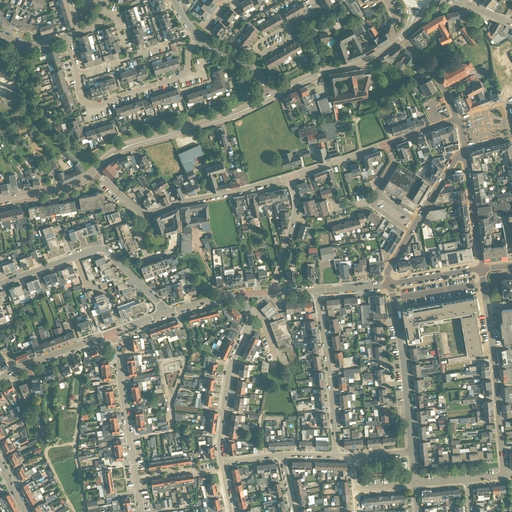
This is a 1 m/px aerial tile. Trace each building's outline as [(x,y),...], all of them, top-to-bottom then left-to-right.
[(41,0),(38,0),(34,9),(36,10),(38,7),(42,8),(45,1),(41,0)] [(211,8),(215,4),(209,0),(206,0),(204,3),(201,1),(200,3),(205,7),(207,5),(211,8)] [(258,7),(255,1),(252,3),(250,0),(245,0),(245,1),(249,8),(253,6),(255,9),(258,7)] [(330,0),(326,0),(320,4),(321,5),(323,4),(324,8),(326,7),(327,10),(334,6),(330,0)] [(495,1),(495,0),(486,0),(482,5),(492,11),(494,12),(497,7),(499,4),(498,3),(495,1)] [(243,11),(249,8),(245,1),(240,4),(242,8),(239,10),(242,16),(245,14),(243,11)] [(359,15),(360,16),(363,14),(354,1),(347,6),(355,18),(359,15)] [(296,3),(302,13),(307,10),(303,3),(299,5),(298,2),(296,3)] [(58,12),(69,9),(67,3),(60,5),(61,9),(55,11),(55,12),(57,12),(58,12)] [(204,10),(205,7),(200,3),(198,5),(201,7),(197,12),(204,17),(208,13),(204,10)] [(298,16),(302,13),(296,3),(295,3),(297,6),(293,8),(298,16)] [(164,4),(154,7),(152,7),(154,12),(165,9),(164,4)] [(298,16),(293,8),(290,10),(288,7),(287,8),(293,18),(298,16)] [(242,16),(239,10),(235,12),(230,8),(226,13),(233,17),(236,13),(240,17),(242,16)] [(269,9),(272,14),(278,24),(283,21),(278,14),(275,16),(274,13),(275,13),(273,9),(272,9),(272,8),(269,9)] [(288,21),(293,18),(287,8),(285,9),(287,12),(284,14),(288,21)] [(389,19),(387,11),(385,8),(380,11),(381,13),(382,13),(385,20),(389,19)] [(63,17),(71,14),(69,9),(58,12),(58,15),(62,14),(63,17)] [(457,12),(459,20),(459,21),(465,20),(467,24),(471,22),(468,15),(467,10),(457,12)] [(459,20),(457,12),(446,14),(447,18),(449,33),(455,32),(454,20),(459,18),(459,20)] [(15,26),(18,19),(15,18),(17,14),(14,13),(13,16),(11,20),(9,24),(15,26)] [(229,22),(233,17),(226,13),(223,17),(227,20),(225,22),(231,27),(233,25),(229,22)] [(61,24),(72,20),(71,14),(63,17),(64,20),(61,21),(61,24)] [(273,27),(278,24),(272,14),(270,14),(272,17),(269,19),(273,27)] [(11,20),(13,16),(10,15),(9,19),(5,18),(2,25),(8,27),(9,24),(11,20)] [(364,22),(360,16),(359,15),(355,18),(360,24),(360,25),(364,22)] [(427,34),(430,37),(427,34),(437,27),(443,36),(438,38),(442,46),(452,41),(449,34),(444,25),(445,24),(444,22),(446,21),(443,15),(438,17),(421,27),(426,34),(427,34)] [(20,29),(25,18),(24,18),(23,17),(21,21),(18,19),(15,26),(20,29)] [(26,31),(27,30),(29,24),(26,23),(27,19),(25,18),(20,29),(26,31)] [(273,27),(269,19),(265,21),(264,18),(262,19),(268,29),(273,27)] [(263,32),(268,29),(262,19),(261,20),(263,23),(259,25),(263,32)] [(47,25),(46,22),(43,22),(47,33),(53,31),(52,29),(55,28),(53,20),(50,21),(50,24),(47,25)] [(72,20),(61,24),(62,26),(66,25),(67,28),(74,26),(72,20)] [(131,25),(133,30),(145,26),(143,20),(138,23),(131,25)] [(368,25),(366,26),(368,29),(367,30),(371,37),(376,34),(378,33),(373,26),(369,21),(368,20),(366,21),(368,25)] [(39,28),(38,25),(34,26),(31,25),(32,22),(30,21),(29,24),(27,30),(34,33),(40,31),(39,28)] [(41,35),(47,33),(43,22),(41,23),(42,27),(39,28),(40,31),(41,35)] [(231,27),(225,22),(224,25),(219,22),(216,26),(222,31),(226,26),(230,29),(231,27)] [(502,31),(505,26),(496,22),(495,25),(490,23),(487,29),(489,30),(489,31),(490,33),(492,31),(497,33),(503,37),(504,37),(506,39),(508,36),(502,31)] [(364,33),(364,32),(360,24),(357,25),(357,26),(352,29),(356,37),(364,33)] [(463,27),(462,24),(460,24),(459,25),(458,25),(459,30),(472,46),(480,41),(476,36),(473,39),(464,26),(463,27)] [(383,32),(389,41),(393,39),(394,36),(391,25),(384,29),(382,25),(380,27),(383,32)] [(219,35),(222,31),(216,26),(213,30),(217,34),(215,36),(221,40),(222,38),(219,35)] [(246,28),(256,36),(259,31),(252,26),(250,29),(247,27),(246,28)] [(502,31),(508,36),(509,34),(511,35),(510,38),(509,37),(508,38),(508,40),(511,42),(511,29),(505,26),(502,31)] [(134,34),(135,35),(143,32),(142,27),(133,30),(134,34),(132,35),(134,34)] [(429,38),(430,37),(427,34),(426,34),(421,27),(421,28),(411,36),(410,38),(413,43),(414,43),(421,54),(428,46),(425,41),(429,38)] [(103,35),(112,32),(110,28),(101,30),(102,32),(96,34),(97,37),(99,37),(103,35)] [(252,40),(256,36),(246,28),(245,29),(248,32),(245,35),(252,40)] [(365,55),(361,47),(355,35),(352,29),(346,31),(337,36),(341,42),(336,44),(342,64),(365,55)] [(489,42),(497,33),(492,31),(490,33),(489,31),(484,35),(489,42)] [(132,35),(133,40),(145,37),(143,32),(135,35),(134,34),(132,35)] [(168,40),(170,40),(171,42),(177,40),(176,38),(177,37),(175,32),(166,35),(163,36),(165,41),(168,40)] [(385,44),(389,41),(383,32),(380,34),(381,36),(382,37),(382,38),(381,38),(385,44)] [(327,33),(319,35),(321,42),(328,40),(327,33)] [(382,38),(382,37),(379,39),(376,34),(371,37),(374,43),(375,42),(379,47),(385,44),(381,38),(382,38)] [(249,44),(252,40),(245,35),(243,38),(240,36),(239,37),(249,44)] [(135,45),(138,44),(141,43),(144,42),(147,42),(147,41),(146,36),(145,37),(133,40),(135,45)] [(246,49),(249,44),(239,37),(238,38),(241,40),(239,43),(246,49)] [(298,55),(303,52),(297,41),(292,44),(296,51),(298,55)] [(293,53),(296,51),(292,44),(287,47),(293,57),(295,56),(293,53)] [(361,47),(365,55),(375,49),(372,44),(368,46),(367,44),(361,47)] [(401,54),(406,49),(400,45),(391,52),(388,54),(389,56),(394,58),(399,53),(401,54)] [(292,58),(293,57),(287,47),(282,49),(288,59),(287,57),(290,55),(292,58)] [(285,61),(288,59),(282,49),(284,51),(279,54),(285,65),(286,64),(285,61)] [(418,73),(424,68),(414,56),(406,49),(401,54),(404,56),(407,58),(404,62),(409,65),(412,60),(418,66),(415,69),(418,73)] [(58,53),(57,50),(44,54),(46,59),(60,55),(59,53),(58,53)] [(284,65),(285,65),(279,54),(274,57),(279,64),(282,62),(284,65)] [(47,64),(60,60),(59,57),(60,56),(60,55),(49,58),(50,60),(47,61),(47,64)] [(175,68),(172,60),(171,56),(166,58),(167,61),(170,70),(175,68)] [(404,62),(407,58),(404,56),(399,61),(397,60),(393,67),(399,70),(403,64),(404,62)] [(275,66),(279,64),(274,57),(270,59),(276,70),(277,69),(275,66)] [(274,71),(276,70),(270,59),(265,62),(269,70),(272,68),(274,71)] [(462,64),(440,76),(445,86),(465,76),(468,82),(477,77),(472,69),(474,68),(470,62),(467,63),(467,64),(462,64)] [(51,74),(61,70),(63,70),(62,67),(63,66),(63,64),(52,68),(53,70),(48,72),(48,74),(49,74),(51,74)] [(155,75),(160,73),(158,64),(152,66),(155,75)] [(139,67),(143,78),(148,77),(145,66),(139,67)] [(138,80),(143,78),(139,67),(135,69),(136,71),(135,71),(137,78),(138,80)] [(215,76),(225,73),(225,72),(223,72),(222,69),(218,70),(218,68),(210,70),(212,74),(214,74),(215,76)] [(350,92),(351,101),(353,101),(361,100),(367,98),(366,94),(366,90),(367,90),(371,75),(365,76),(361,90),(358,91),(357,85),(358,85),(356,78),(364,77),(363,69),(342,73),(343,79),(347,79),(350,92)] [(223,78),(225,78),(224,74),(226,74),(225,73),(215,76),(215,78),(213,79),(214,81),(223,79),(223,78)] [(329,75),(333,105),(340,103),(347,102),(351,101),(350,92),(338,94),(336,80),(343,79),(342,73),(329,75)] [(415,78),(418,82),(425,78),(422,73),(415,78)] [(52,84),(65,80),(64,77),(65,76),(65,75),(54,78),(55,81),(52,82),(52,84)] [(215,83),(227,90),(227,89),(230,88),(228,82),(225,83),(223,78),(225,78),(223,78),(223,79),(214,81),(215,83)] [(419,86),(425,97),(437,91),(430,80),(419,86)] [(485,90),(480,81),(479,80),(475,82),(477,84),(471,87),(475,95),(478,93),(481,100),(478,101),(481,107),(488,104),(486,99),(484,94),(486,93),(485,90)] [(97,96),(94,87),(93,83),(88,85),(92,97),(97,96)] [(227,90),(215,83),(213,84),(216,93),(227,90)] [(57,93),(68,90),(67,87),(68,86),(68,84),(57,88),(58,91),(55,92),(55,94),(57,93)] [(412,94),(417,92),(418,91),(414,85),(408,89),(412,94)] [(212,98),(209,88),(207,88),(206,86),(204,87),(207,98),(210,97),(211,98),(212,98)] [(305,87),(299,90),(303,96),(301,97),(305,103),(304,104),(314,122),(318,121),(317,118),(317,116),(330,111),(326,98),(315,101),(312,95),(310,96),(305,87)] [(470,98),(475,95),(471,87),(461,93),(463,97),(465,102),(465,101),(466,105),(469,111),(481,107),(478,101),(476,102),(475,101),(472,102),(470,98)] [(172,104),(176,103),(172,88),(169,89),(170,92),(168,92),(172,104)] [(172,88),(176,103),(181,101),(180,99),(183,99),(181,94),(179,94),(177,89),(175,90),(174,88),(172,88)] [(486,99),(488,104),(492,103),(503,99),(500,89),(500,88),(492,92),(493,94),(489,95),(490,97),(486,99)] [(62,97),(72,94),(72,92),(70,92),(69,89),(68,90),(57,93),(58,95),(61,94),(62,97)] [(203,101),(200,91),(198,91),(197,89),(195,90),(199,102),(203,101),(202,101),(203,101)] [(163,106),(167,105),(166,102),(163,91),(161,92),(161,94),(159,95),(162,105),(163,106)] [(172,104),(168,92),(166,93),(165,91),(163,91),(166,102),(167,105),(172,104)] [(194,103),(191,93),(189,94),(188,92),(184,93),(185,97),(187,96),(188,101),(186,102),(187,104),(193,102),(193,104),(194,103)] [(308,110),(304,104),(302,105),(300,101),(301,101),(298,95),(296,92),(290,94),(293,101),(294,103),(295,104),(297,103),(299,106),(300,106),(303,112),(308,110)] [(162,105),(159,95),(157,96),(156,93),(154,94),(157,105),(161,104),(161,105),(162,105)] [(58,104),(72,99),(71,96),(73,96),(72,94),(62,97),(56,99),(57,104),(58,104)] [(291,104),(294,103),(293,101),(290,94),(283,98),(286,105),(289,111),(293,109),(291,104)] [(465,102),(463,97),(461,98),(460,95),(454,97),(455,100),(454,100),(458,98),(462,107),(465,113),(469,111),(466,105),(464,106),(463,102),(465,102)] [(457,109),(462,107),(458,98),(454,100),(457,109)] [(142,101),(142,100),(140,101),(139,99),(137,100),(140,110),(143,109),(144,110),(145,110),(143,101),(142,101)] [(152,108),(153,107),(151,99),(143,101),(142,100),(142,101),(143,101),(145,110),(148,109),(148,108),(152,107),(152,108)] [(136,113),(133,103),(131,104),(130,102),(128,102),(131,113),(134,112),(135,113),(136,113)] [(63,113),(64,113),(66,112),(76,109),(75,106),(76,106),(75,104),(65,107),(66,110),(63,111),(63,113)] [(127,116),(124,106),(122,107),(121,104),(119,105),(122,116),(126,115),(126,116),(127,116)] [(414,118),(412,114),(411,109),(407,110),(411,121),(407,122),(410,131),(412,130),(415,130),(417,129),(414,120),(414,118)] [(289,121),(295,119),(291,111),(285,114),(289,121)] [(398,121),(397,118),(396,113),(393,114),(394,117),(393,118),(395,126),(392,127),(390,127),(393,135),(395,134),(396,136),(402,134),(398,121)] [(69,127),(78,124),(77,122),(80,121),(78,117),(70,119),(70,122),(68,122),(69,127)] [(407,122),(406,119),(402,120),(401,117),(397,118),(398,121),(402,134),(410,131),(407,122)] [(414,120),(417,129),(426,126),(424,120),(423,121),(422,119),(419,120),(418,119),(414,120)] [(335,122),(324,124),(320,124),(319,124),(321,129),(322,133),(325,132),(327,141),(337,139),(336,131),(335,122)] [(111,135),(108,125),(105,125),(104,123),(102,124),(106,134),(109,134),(109,135),(111,135)] [(452,146),(459,144),(456,127),(454,125),(448,127),(451,137),(452,141),(452,144),(452,146)] [(102,137),(99,128),(96,128),(95,126),(94,127),(97,137),(100,136),(100,138),(102,137)] [(317,145),(318,149),(325,147),(324,142),(327,141),(325,132),(322,133),(317,133),(315,126),(298,131),(301,140),(307,139),(308,144),(318,143),(318,145),(317,145)] [(98,140),(97,137),(94,127),(91,127),(92,130),(90,130),(93,140),(93,142),(98,140)] [(447,142),(452,141),(451,137),(448,127),(440,130),(439,130),(444,146),(444,147),(448,145),(447,142)] [(31,137),(36,134),(32,128),(27,131),(31,137)] [(76,142),(82,130),(82,128),(71,132),(72,137),(75,137),(76,142)] [(87,138),(87,139),(87,138),(85,129),(82,130),(76,142),(87,138)] [(93,140),(90,130),(87,131),(87,129),(85,129),(87,138),(87,139),(88,140),(91,139),(91,141),(93,140)] [(439,147),(444,146),(439,130),(432,133),(433,136),(431,137),(431,138),(431,139),(426,140),(429,147),(433,146),(434,148),(436,148),(436,147),(439,146),(439,147)] [(221,147),(227,145),(224,134),(218,135),(221,147)] [(426,140),(425,135),(417,138),(421,150),(417,151),(419,158),(424,157),(423,156),(431,153),(429,147),(426,140)] [(411,149),(409,141),(397,145),(404,163),(409,161),(408,157),(409,156),(406,150),(411,149)] [(492,147),(495,155),(495,157),(494,158),(495,162),(511,157),(511,143),(510,142),(492,147)] [(191,185),(195,193),(195,192),(200,190),(197,183),(199,182),(196,177),(193,170),(194,170),(192,166),(197,164),(197,163),(201,162),(200,157),(204,156),(204,155),(199,145),(178,154),(180,160),(186,172),(189,180),(192,185),(191,185)] [(316,149),(319,162),(330,160),(329,155),(326,155),(325,147),(318,149),(316,149)] [(490,157),(495,155),(492,147),(485,149),(488,163),(489,163),(492,162),(491,158),(490,158),(490,157)] [(486,164),(488,163),(485,149),(478,151),(480,158),(483,157),(483,158),(484,163),(486,163),(486,164)] [(63,172),(66,182),(85,173),(83,169),(76,160),(72,156),(67,150),(63,154),(74,165),(73,166),(76,171),(64,175),(63,172)] [(380,151),(371,154),(373,159),(372,160),(373,166),(384,163),(380,151)] [(481,164),(480,158),(478,151),(471,152),(470,154),(471,162),(473,172),(483,171),(487,170),(486,164),(486,163),(484,163),(481,164)] [(285,159),(283,160),(286,167),(301,162),(299,155),(292,157),(290,152),(283,154),(285,159)] [(361,173),(364,182),(370,180),(374,179),(373,175),(375,174),(373,170),(374,170),(373,166),(372,160),(373,159),(371,154),(364,156),(367,171),(361,173)] [(133,162),(131,157),(131,158),(130,155),(129,156),(117,160),(118,164),(122,168),(123,170),(126,168),(124,163),(128,162),(128,161),(129,161),(131,164),(133,162)] [(131,157),(133,162),(135,164),(138,162),(143,169),(144,168),(146,171),(151,168),(149,164),(150,164),(144,156),(137,160),(134,155),(131,157)] [(428,169),(439,175),(443,170),(445,166),(440,163),(438,158),(433,159),(429,165),(428,164),(426,165),(427,168),(428,169)] [(500,172),(506,170),(511,168),(511,158),(507,160),(508,164),(502,166),(503,167),(499,168),(500,172)] [(61,172),(55,163),(52,159),(49,161),(48,160),(45,162),(50,171),(53,170),(55,169),(61,182),(62,184),(66,182),(63,172),(61,172)] [(117,172),(122,168),(118,164),(117,160),(116,160),(110,164),(102,170),(110,178),(117,172)] [(135,164),(133,162),(131,164),(131,165),(133,167),(131,168),(135,173),(139,170),(135,164)] [(227,173),(226,168),(225,168),(223,163),(217,165),(217,163),(214,164),(214,166),(206,168),(213,193),(218,191),(230,189),(229,184),(228,184),(226,174),(227,174),(227,173)] [(347,183),(350,182),(349,179),(353,178),(353,177),(361,174),(358,164),(351,166),(353,172),(344,174),(347,183)] [(419,176),(416,174),(399,164),(389,181),(394,184),(398,187),(403,189),(407,192),(405,195),(410,198),(414,201),(418,204),(417,207),(418,207),(421,206),(423,202),(423,201),(432,186),(433,185),(423,179),(419,176)] [(240,185),(236,170),(229,171),(228,168),(226,168),(227,173),(227,174),(233,173),(235,178),(231,179),(232,181),(229,182),(231,189),(240,187),(240,185)] [(503,180),(511,177),(511,168),(506,170),(507,175),(497,178),(497,181),(503,180)] [(236,170),(240,185),(249,183),(247,174),(246,170),(241,171),(241,169),(236,170)] [(328,177),(330,183),(331,187),(336,185),(336,184),(337,184),(332,169),(324,171),(326,177),(328,177)] [(435,182),(439,175),(428,169),(426,172),(427,172),(423,179),(433,185),(435,182)] [(32,181),(30,172),(28,170),(24,172),(27,176),(23,178),(22,175),(20,176),(22,181),(23,190),(30,189),(29,182),(32,181)] [(30,172),(32,181),(33,189),(40,187),(39,180),(41,180),(38,170),(34,171),(34,173),(30,172)] [(322,182),(326,181),(323,172),(314,175),(317,183),(321,182),(322,182)] [(474,182),(490,179),(490,176),(487,176),(487,172),(473,174),(474,182)] [(447,181),(451,184),(451,183),(452,182),(460,181),(461,183),(464,183),(463,180),(464,180),(463,176),(462,173),(451,175),(447,181)] [(0,188),(2,194),(18,191),(15,175),(9,176),(10,184),(7,184),(6,184),(4,184),(1,181),(1,180),(2,181),(4,179),(0,175),(0,188)] [(144,188),(149,185),(142,175),(137,178),(144,188)] [(158,183),(162,189),(168,185),(164,179),(158,183)] [(180,189),(181,188),(179,182),(177,179),(173,181),(176,189),(174,189),(179,200),(184,198),(180,189)] [(491,182),(490,179),(474,182),(475,189),(484,188),(483,182),(488,181),(488,182),(491,182)] [(389,192),(394,184),(389,181),(384,189),(389,192)] [(451,184),(447,181),(440,193),(449,192),(456,191),(455,184),(453,185),(451,184)] [(152,188),(155,193),(162,189),(158,183),(152,188)] [(309,193),(309,192),(307,185),(306,183),(298,185),(300,194),(302,197),(306,196),(305,194),(309,193)] [(334,195),(331,187),(330,183),(327,184),(328,188),(330,188),(331,189),(324,191),(320,192),(322,199),(326,198),(334,195)] [(394,195),(398,187),(394,184),(389,192),(394,195)] [(194,193),(195,193),(191,185),(184,188),(188,196),(191,194),(192,195),(195,193),(194,193)] [(507,198),(511,196),(511,185),(509,187),(510,190),(511,189),(511,190),(511,191),(509,191),(509,192),(497,194),(498,199),(507,197),(507,198)] [(398,197),(403,189),(398,187),(394,195),(398,197)] [(476,196),(493,194),(492,191),(487,191),(485,192),(484,188),(475,189),(476,196)] [(280,200),(281,202),(282,202),(288,201),(284,189),(277,191),(280,200)] [(402,200),(405,195),(407,192),(403,189),(398,197),(402,200)] [(455,201),(466,200),(465,190),(456,191),(457,199),(455,199),(455,201)] [(272,202),(280,200),(277,191),(270,193),(272,202)] [(102,206),(103,212),(106,211),(113,210),(114,210),(113,204),(112,204),(112,200),(111,200),(110,200),(110,199),(105,200),(103,192),(97,193),(97,195),(79,198),(79,199),(76,199),(76,201),(78,208),(79,216),(86,215),(85,212),(83,212),(82,210),(102,206)] [(146,207),(147,211),(158,207),(156,203),(155,198),(150,192),(146,194),(148,197),(151,200),(152,200),(153,202),(151,202),(152,205),(146,207)] [(455,201),(455,199),(451,200),(451,198),(449,198),(449,195),(450,195),(449,192),(440,193),(433,204),(435,204),(440,203),(449,202),(455,201)] [(151,200),(148,197),(145,198),(141,193),(138,195),(143,201),(144,206),(145,207),(146,207),(152,205),(151,202),(151,200)] [(273,204),(272,202),(270,193),(264,194),(267,206),(266,206),(267,210),(269,209),(270,211),(274,210),(273,204)] [(259,216),(255,194),(247,195),(247,202),(248,205),(251,204),(253,213),(254,217),(259,216)] [(267,210),(266,206),(267,206),(264,194),(258,196),(260,205),(263,204),(265,212),(268,212),(267,210)] [(493,197),(493,194),(476,196),(477,204),(489,202),(488,198),(493,197)] [(405,207),(410,198),(405,195),(402,200),(400,204),(405,207)] [(166,196),(165,197),(160,199),(163,206),(169,204),(166,196)] [(504,203),(511,201),(511,196),(507,198),(507,197),(498,199),(498,201),(489,202),(477,204),(478,208),(499,205),(504,204),(504,203)] [(233,214),(238,213),(238,211),(238,207),(240,206),(238,197),(233,198),(235,205),(232,206),(233,214)] [(409,209),(414,201),(410,198),(405,207),(409,209)] [(305,201),(303,201),(303,202),(305,202),(305,204),(304,204),(306,213),(307,212),(308,214),(306,215),(307,215),(315,213),(315,215),(316,216),(318,215),(319,216),(330,213),(328,213),(327,211),(329,210),(327,203),(325,203),(325,201),(327,200),(326,200),(315,203),(314,199),(305,201)] [(69,202),(71,212),(76,211),(75,208),(78,208),(76,201),(74,201),(69,202)] [(414,212),(417,207),(418,204),(414,201),(409,209),(414,212)] [(511,207),(511,201),(504,203),(504,204),(478,208),(479,215),(500,213),(507,211),(507,208),(511,207)] [(273,204),(274,210),(275,213),(280,212),(287,211),(286,209),(285,204),(283,205),(281,205),(281,202),(273,204)] [(202,210),(203,217),(209,216),(208,206),(207,203),(189,206),(190,211),(202,210)] [(468,215),(467,205),(458,206),(455,206),(456,213),(448,214),(449,217),(468,215)] [(179,208),(181,222),(185,221),(186,226),(191,226),(190,211),(189,206),(179,208)] [(501,218),(511,215),(511,207),(507,208),(507,211),(500,213),(500,216),(501,218)] [(15,209),(19,227),(20,230),(22,229),(21,222),(23,221),(22,218),(23,217),(26,216),(25,212),(22,212),(21,208),(15,209)] [(179,208),(160,216),(162,221),(172,217),(174,225),(165,228),(168,235),(182,231),(181,222),(179,208)] [(441,209),(436,210),(430,210),(426,217),(432,220),(446,218),(445,208),(441,209)] [(17,228),(19,227),(15,209),(10,211),(13,224),(16,223),(17,228)] [(118,211),(114,212),(113,210),(106,211),(108,215),(104,216),(106,220),(109,219),(120,215),(118,211)] [(10,224),(13,224),(10,211),(5,212),(8,227),(10,226),(10,224)] [(280,221),(286,220),(285,217),(289,216),(288,211),(280,212),(281,218),(280,218),(280,221)] [(361,222),(366,221),(366,219),(367,219),(371,212),(364,214),(363,214),(362,213),(358,214),(359,219),(360,218),(361,222)] [(372,222),(376,214),(373,212),(373,213),(371,212),(367,219),(369,220),(372,222)] [(376,214),(372,222),(377,225),(381,218),(379,217),(380,217),(376,214)] [(120,215),(109,219),(110,224),(121,220),(120,215)] [(511,215),(501,218),(502,223),(504,232),(505,239),(511,238),(508,222),(510,221),(510,220),(511,219),(511,215)] [(152,219),(158,235),(165,232),(166,236),(168,235),(165,228),(162,221),(160,216),(152,219)] [(191,226),(197,226),(197,228),(202,227),(202,232),(210,231),(208,217),(209,217),(209,216),(203,217),(193,218),(190,219),(191,226)] [(450,226),(468,223),(468,220),(469,220),(469,216),(460,217),(460,221),(457,222),(457,221),(453,222),(450,222),(451,225),(450,225),(450,226)] [(502,223),(501,218),(500,216),(479,219),(480,226),(502,223)] [(431,220),(426,217),(423,223),(430,227),(432,223),(431,220)] [(91,225),(94,234),(100,232),(98,227),(98,224),(97,223),(96,221),(96,220),(90,222),(91,225)] [(117,231),(128,227),(126,222),(115,226),(117,231)] [(501,233),(504,232),(502,223),(480,226),(481,235),(493,234),(493,228),(500,227),(500,230),(501,230),(501,233)] [(89,236),(94,234),(91,225),(85,227),(89,236)] [(310,233),(311,228),(302,225),(299,237),(307,240),(309,232),(310,233)] [(45,235),(53,232),(51,226),(42,229),(42,228),(39,229),(40,232),(43,231),(45,235)] [(80,229),(79,226),(77,227),(78,230),(74,231),(77,240),(83,238),(80,229)] [(83,238),(89,236),(85,227),(80,229),(83,238)] [(118,235),(130,231),(128,227),(117,231),(118,235)] [(77,240),(74,231),(69,233),(68,230),(64,232),(68,242),(71,241),(72,242),(77,240)] [(120,239),(131,235),(130,231),(118,235),(120,239)] [(382,235),(398,244),(402,237),(393,232),(391,235),(384,231),(382,235)] [(53,232),(45,235),(42,236),(43,239),(46,238),(47,241),(55,238),(53,232)] [(463,240),(472,239),(471,234),(470,234),(470,232),(462,233),(463,240)] [(496,244),(500,244),(499,241),(495,242),(494,234),(493,234),(481,235),(483,246),(496,244)] [(121,244),(123,243),(133,240),(131,235),(120,239),(121,244)] [(382,235),(380,238),(387,242),(383,248),(392,253),(398,244),(382,235)] [(45,247),(57,243),(55,238),(47,241),(43,242),(45,247)] [(125,247),(136,244),(134,239),(133,240),(123,243),(125,247)] [(472,239),(463,240),(464,245),(460,246),(460,248),(472,246),(471,243),(472,243),(472,239)] [(458,250),(457,244),(456,244),(456,241),(438,244),(440,253),(441,253),(442,259),(446,259),(447,265),(459,263),(460,263),(460,262),(473,260),(471,248),(458,250)] [(50,252),(52,252),(55,251),(57,250),(59,249),(57,243),(45,247),(46,250),(49,249),(50,252)] [(483,246),(485,261),(508,259),(507,248),(507,243),(506,243),(502,244),(500,244),(496,244),(483,246)] [(128,251),(134,249),(138,248),(136,244),(125,247),(127,252),(128,251)] [(416,244),(420,267),(422,266),(423,267),(424,267),(425,266),(426,266),(424,256),(424,255),(421,256),(419,244),(416,244)] [(418,268),(420,268),(416,245),(412,246),(415,258),(412,258),(412,260),(414,269),(415,269),(417,269),(418,268)] [(322,261),(334,259),(332,246),(320,249),(322,261)] [(399,273),(405,272),(405,271),(406,271),(407,270),(407,269),(412,268),(408,247),(396,266),(397,272),(399,273)] [(15,249),(12,250),(15,258),(17,264),(20,263),(22,268),(28,266),(25,257),(19,259),(15,249)] [(134,249),(128,251),(131,258),(138,256),(137,252),(135,252),(134,249)] [(437,264),(436,256),(438,255),(437,250),(432,251),(432,255),(429,256),(429,255),(428,256),(429,265),(430,265),(431,266),(434,265),(434,264),(437,264)] [(32,259),(35,258),(33,252),(30,253),(30,255),(25,257),(28,266),(34,264),(32,259)] [(381,252),(375,252),(376,261),(372,262),(373,266),(370,266),(371,274),(373,273),(373,277),(376,276),(377,275),(378,275),(379,274),(381,273),(380,272),(382,269),(382,268),(382,267),(382,265),(385,265),(381,252)] [(105,263),(103,257),(95,260),(97,266),(105,263)] [(167,258),(171,269),(175,268),(174,265),(177,264),(177,262),(176,258),(172,259),(171,257),(167,258)] [(14,266),(17,264),(15,258),(7,261),(11,272),(16,270),(14,266)] [(166,271),(171,269),(167,258),(162,260),(166,271)] [(340,266),(340,262),(341,262),(340,258),(334,259),(336,269),(340,268),(341,277),(349,276),(348,268),(347,268),(347,265),(340,266)] [(355,275),(364,274),(363,270),(367,270),(365,259),(359,260),(360,264),(358,264),(358,266),(354,266),(355,275)] [(162,272),(166,271),(162,260),(158,261),(162,272)] [(5,275),(11,272),(7,261),(0,263),(0,270),(0,271),(3,270),(5,275)] [(158,274),(162,272),(158,261),(154,263),(158,274)] [(104,270),(110,268),(108,262),(105,263),(97,266),(99,272),(104,270)] [(154,275),(158,274),(154,263),(149,264),(154,275)] [(149,277),(154,275),(149,264),(145,266),(149,277)] [(67,268),(71,279),(79,276),(77,270),(74,271),(72,266),(67,268)] [(145,279),(149,277),(145,266),(141,268),(145,279)] [(259,271),(258,266),(254,267),(255,273),(258,273),(259,281),(268,280),(266,270),(259,271)] [(114,272),(112,267),(110,268),(104,270),(106,276),(108,275),(114,273),(114,272)] [(65,281),(71,279),(67,268),(61,270),(62,275),(59,276),(63,285),(65,291),(71,289),(70,287),(66,288),(65,284),(66,284),(65,281)] [(251,269),(251,268),(245,269),(247,283),(254,282),(253,273),(252,273),(252,269),(251,269)] [(234,272),(236,284),(237,284),(237,285),(239,285),(239,284),(242,283),(242,279),(243,279),(242,270),(238,271),(238,275),(236,275),(235,271),(234,272)] [(63,285),(59,276),(57,277),(55,272),(49,274),(53,285),(59,283),(60,286),(63,285)] [(118,277),(119,277),(117,272),(114,272),(114,273),(108,275),(110,280),(112,280),(119,277),(118,277)] [(235,284),(236,284),(234,272),(226,273),(227,281),(229,281),(229,285),(232,285),(233,285),(235,285),(235,284)] [(48,287),(53,285),(49,274),(43,276),(45,281),(42,282),(46,291),(49,290),(48,287)] [(183,282),(184,287),(187,286),(187,287),(189,295),(196,293),(194,285),(193,282),(186,284),(184,275),(181,276),(182,280),(183,282)] [(123,282),(121,276),(119,277),(118,277),(119,277),(112,280),(114,285),(123,282)] [(38,278),(32,280),(35,289),(40,287),(42,292),(46,291),(42,282),(39,283),(38,278)] [(511,278),(510,279),(508,279),(507,279),(502,280),(504,297),(507,296),(507,299),(509,298),(509,299),(511,298),(511,278)] [(36,292),(35,289),(32,280),(26,283),(28,288),(25,288),(27,294),(30,293),(29,291),(35,289),(36,292)] [(181,288),(184,287),(183,282),(182,280),(179,280),(179,282),(173,284),(174,285),(175,291),(176,298),(183,296),(181,289),(181,288)] [(123,282),(114,285),(116,291),(118,290),(127,287),(125,281),(123,282)] [(27,294),(25,288),(22,290),(20,285),(14,287),(18,298),(19,301),(28,298),(27,294)] [(161,289),(162,295),(167,294),(167,295),(171,294),(171,291),(170,285),(165,286),(165,288),(161,289)] [(130,296),(136,294),(135,291),(132,292),(130,286),(127,287),(118,290),(121,297),(126,295),(129,294),(130,296)] [(10,301),(18,298),(14,287),(9,289),(10,294),(7,295),(10,301)] [(97,302),(105,299),(103,293),(95,296),(92,291),(90,291),(92,297),(94,303),(97,302)] [(384,295),(368,297),(369,303),(372,303),(372,304),(384,303),(383,296),(384,296),(384,295)] [(414,308),(405,310),(404,310),(403,310),(403,311),(404,314),(408,338),(409,346),(417,345),(437,341),(440,364),(476,359),(475,354),(483,353),(476,314),(480,314),(478,301),(477,297),(444,303),(443,303),(414,308)] [(352,309),(352,307),(351,298),(344,299),(345,309),(343,309),(343,313),(343,314),(347,314),(346,310),(352,309)] [(99,308),(108,305),(105,299),(97,302),(99,308)] [(339,310),(340,316),(344,317),(343,314),(343,313),(343,309),(343,308),(340,308),(340,299),(333,300),(334,311),(339,310)] [(335,316),(334,311),(333,300),(327,300),(328,310),(329,317),(335,316)] [(135,304),(138,313),(144,311),(143,308),(146,307),(144,301),(135,304)] [(264,312),(268,317),(277,310),(272,305),(269,301),(260,307),(264,312)] [(292,311),(293,311),(292,303),(285,304),(286,312),(283,312),(282,313),(285,323),(287,323),(287,318),(289,317),(289,314),(293,314),(292,311)] [(369,305),(361,305),(362,314),(362,324),(369,323),(370,323),(369,320),(386,319),(384,303),(369,305)] [(133,315),(138,313),(135,304),(130,306),(133,315)] [(99,308),(96,309),(98,314),(101,313),(110,310),(108,305),(99,308)] [(117,308),(114,309),(117,315),(120,314),(121,319),(127,317),(124,308),(123,305),(117,307),(117,308)] [(231,316),(236,311),(233,308),(233,307),(231,305),(225,306),(226,307),(223,308),(224,314),(229,318),(231,316)] [(127,317),(133,315),(130,306),(124,308),(127,317)] [(511,309),(502,310),(503,324),(501,324),(502,337),(504,337),(505,344),(505,347),(507,347),(511,347),(511,346),(511,309)] [(103,319),(112,316),(110,310),(101,313),(103,319)] [(236,311),(231,316),(234,319),(232,323),(237,325),(240,318),(243,316),(240,314),(236,311)] [(199,328),(201,327),(200,324),(198,313),(193,314),(195,322),(197,322),(199,328)] [(282,313),(272,316),(274,321),(269,323),(278,346),(292,341),(285,323),(282,313)] [(112,316),(103,319),(105,325),(114,322),(112,316)] [(340,316),(338,316),(337,316),(337,318),(329,319),(330,326),(342,324),(341,320),(344,320),(344,317),(340,316)] [(82,319),(86,331),(92,329),(90,325),(88,319),(87,317),(82,319)] [(80,333),(86,331),(82,319),(76,321),(77,323),(80,333)] [(176,332),(177,335),(182,333),(184,337),(187,336),(185,329),(180,330),(179,327),(180,327),(179,326),(177,319),(172,321),(176,332)] [(66,334),(69,343),(76,340),(73,331),(69,332),(68,329),(66,321),(62,323),(66,334)] [(172,337),(177,335),(176,332),(172,321),(167,323),(171,334),(172,337)] [(301,329),(315,327),(313,321),(303,323),(304,326),(301,327),(301,329)] [(173,341),(172,337),(171,334),(167,323),(162,324),(166,334),(167,337),(169,342),(173,341)] [(345,323),(330,326),(331,332),(342,330),(342,327),(347,326),(346,323),(345,323)] [(162,324),(158,326),(161,336),(166,334),(162,324)] [(158,326),(153,328),(157,339),(162,337),(161,336),(158,326)] [(69,343),(66,334),(64,334),(63,331),(61,327),(57,328),(63,345),(69,343)] [(50,349),(44,331),(43,328),(39,330),(38,330),(42,342),(40,343),(43,352),(50,349)] [(56,347),(63,345),(57,328),(53,330),(55,334),(56,334),(57,337),(53,338),(54,339),(56,347)] [(152,340),(157,339),(153,328),(148,330),(151,336),(150,336),(151,337),(152,340)] [(56,347),(54,339),(51,340),(51,339),(48,331),(45,332),(45,331),(44,331),(50,349),(56,347)] [(249,341),(256,345),(259,339),(257,339),(259,334),(255,332),(253,337),(252,336),(249,341)] [(381,332),(371,333),(370,333),(371,337),(368,337),(368,340),(366,340),(366,344),(372,343),(372,339),(374,339),(381,339),(381,332)] [(222,341),(233,346),(235,341),(228,338),(227,338),(224,336),(225,335),(221,334),(219,338),(216,337),(213,335),(212,336),(222,341)] [(43,352),(40,343),(38,344),(36,339),(35,335),(29,337),(31,340),(32,344),(36,355),(43,352)] [(307,343),(299,344),(300,346),(302,346),(317,344),(316,337),(306,339),(307,343)] [(334,349),(341,348),(344,347),(343,344),(347,343),(346,340),(333,343),(334,349)] [(230,350),(233,346),(222,341),(220,345),(230,350)] [(256,345),(249,341),(247,347),(256,351),(259,352),(266,355),(265,351),(263,351),(260,350),(261,347),(256,345)] [(141,344),(130,346),(131,350),(138,349),(138,352),(144,351),(144,348),(145,348),(144,343),(141,344)] [(382,346),(376,347),(375,343),(372,343),(366,344),(366,348),(371,348),(371,353),(382,352),(382,346)] [(32,344),(24,347),(24,349),(27,358),(36,355),(32,344)] [(317,344),(302,346),(302,349),(307,348),(308,351),(304,352),(305,356),(311,355),(311,351),(318,350),(317,344)] [(228,355),(230,350),(220,345),(219,348),(213,346),(213,347),(218,350),(228,355)] [(226,359),(228,355),(218,350),(213,347),(211,351),(214,352),(215,349),(218,350),(216,355),(219,356),(226,359)] [(244,352),(254,356),(256,351),(247,347),(244,352)] [(0,357),(0,369),(1,371),(8,366),(7,363),(10,361),(2,349),(0,349),(0,352),(1,354),(2,356),(0,357)] [(27,358),(24,349),(20,351),(12,353),(14,358),(15,357),(17,362),(27,358)] [(96,362),(101,360),(99,354),(98,355),(96,350),(89,352),(87,353),(89,358),(94,357),(96,362)] [(251,362),(254,356),(244,352),(242,357),(251,362)] [(427,355),(427,352),(411,355),(412,360),(419,359),(422,358),(422,355),(427,355)] [(207,357),(204,357),(203,367),(216,369),(217,364),(215,364),(216,359),(208,355),(207,357)] [(302,365),(307,364),(320,362),(319,355),(309,357),(310,361),(307,361),(306,360),(301,361),(302,365)] [(72,373),(80,370),(78,366),(82,364),(79,357),(73,359),(74,362),(70,363),(73,369),(72,373)] [(343,358),(336,359),(337,366),(343,365),(343,368),(350,367),(348,357),(343,358)] [(502,366),(511,365),(511,363),(508,363),(507,357),(498,358),(499,364),(502,364),(502,366)] [(476,366),(469,366),(469,371),(489,369),(489,362),(480,363),(480,365),(476,366)] [(59,384),(67,381),(65,378),(68,377),(67,374),(71,373),(68,363),(63,364),(64,366),(61,367),(61,368),(58,368),(58,378),(59,384)] [(500,375),(507,375),(507,368),(511,368),(511,365),(502,366),(503,369),(500,369),(500,375)] [(215,374),(216,369),(203,367),(202,372),(204,372),(204,375),(209,376),(210,373),(215,374)] [(53,372),(52,368),(46,370),(43,371),(43,372),(42,372),(43,376),(41,376),(44,383),(48,382),(47,379),(55,376),(55,375),(56,375),(55,372),(53,372)] [(133,379),(145,378),(153,376),(152,373),(144,374),(144,375),(141,375),(141,370),(136,370),(136,371),(129,372),(129,377),(133,376),(133,379)] [(339,383),(346,383),(349,383),(349,379),(354,378),(354,372),(348,373),(348,376),(338,377),(339,383)] [(443,382),(451,382),(450,374),(442,374),(443,382)] [(504,384),(511,383),(511,378),(511,374),(507,375),(500,375),(501,382),(504,381),(504,384)] [(370,376),(366,377),(366,380),(375,379),(375,386),(379,386),(378,382),(385,382),(385,375),(370,376)] [(428,385),(430,384),(430,382),(428,382),(428,380),(429,379),(429,377),(424,377),(424,379),(421,380),(421,379),(414,380),(415,386),(422,385),(424,385),(428,385)] [(41,393),(39,384),(38,378),(31,379),(33,388),(30,388),(31,392),(32,400),(33,400),(35,400),(34,394),(38,393),(41,393)] [(145,378),(133,379),(134,383),(131,383),(131,384),(131,388),(142,387),(146,386),(145,378)] [(481,385),(471,385),(471,389),(473,389),(491,388),(490,380),(481,381),(481,385)] [(214,385),(199,382),(198,390),(202,391),(202,388),(205,389),(206,389),(213,390),(214,387),(215,386),(214,385)] [(11,394),(11,396),(16,393),(15,390),(12,385),(11,383),(6,386),(11,394)] [(30,394),(26,383),(19,386),(21,392),(23,397),(30,394)] [(502,393),(511,392),(511,383),(504,384),(504,386),(501,387),(502,393)] [(7,398),(11,396),(11,394),(6,386),(2,388),(2,389),(5,394),(4,394),(5,395),(7,398)] [(314,396),(324,395),(323,389),(316,389),(316,393),(310,394),(310,395),(308,395),(308,397),(311,397),(314,396)] [(505,402),(511,401),(511,392),(502,393),(502,399),(505,399),(505,402)] [(307,403),(325,402),(324,395),(314,396),(311,397),(311,400),(304,401),(304,404),(307,403)] [(365,407),(372,406),(372,407),(378,406),(378,402),(387,401),(386,395),(376,396),(374,396),(375,401),(364,402),(365,407)] [(140,397),(133,399),(134,403),(134,404),(140,403),(140,406),(146,405),(144,397),(140,397)] [(212,400),(200,399),(196,398),(195,407),(203,408),(204,405),(204,404),(211,405),(212,400)] [(484,409),(493,408),(492,400),(483,401),(483,404),(472,404),(472,410),(482,409),(482,408),(484,407),(484,409)] [(103,403),(104,406),(100,406),(101,412),(113,410),(113,407),(115,406),(114,401),(103,403)] [(503,411),(511,410),(510,410),(510,404),(511,404),(511,403),(511,402),(511,401),(505,402),(505,405),(503,405),(503,411)] [(325,402),(307,403),(307,406),(314,405),(315,409),(316,411),(323,410),(323,408),(325,408),(325,402)] [(247,405),(246,405),(235,403),(234,409),(246,411),(247,405)] [(136,416),(147,414),(147,413),(148,413),(148,408),(147,405),(137,406),(137,410),(135,410),(136,416)] [(381,416),(388,415),(388,409),(381,409),(379,410),(378,406),(372,407),(373,410),(374,410),(375,413),(375,416),(381,416)] [(484,415),(493,415),(493,408),(484,409),(484,412),(480,413),(480,412),(479,412),(479,411),(478,411),(478,412),(474,412),(475,417),(484,416),(484,415)] [(106,420),(109,419),(117,418),(116,414),(116,413),(105,415),(105,411),(101,412),(102,418),(106,418),(106,420)] [(260,423),(261,416),(248,414),(247,418),(258,419),(258,423),(260,423)] [(484,416),(475,417),(469,417),(458,419),(457,419),(457,423),(460,423),(479,421),(479,422),(494,421),(493,415),(484,415),(484,416)] [(238,424),(238,421),(231,420),(230,425),(237,426),(243,427),(249,428),(251,428),(252,426),(238,424)] [(168,431),(166,421),(157,422),(158,426),(162,426),(163,431),(168,431)] [(440,430),(449,429),(448,421),(439,422),(440,430)] [(148,424),(137,426),(138,431),(139,431),(139,434),(152,432),(152,428),(151,428),(150,425),(149,425),(148,424)] [(389,435),(388,431),(385,431),(386,434),(384,434),(383,428),(382,428),(380,428),(381,436),(383,436),(383,438),(384,445),(389,444),(389,437),(389,435)] [(305,434),(305,448),(312,448),(312,441),(309,441),(309,435),(314,435),(314,429),(310,430),(305,430),(305,434)] [(275,449),(274,439),(271,439),(270,436),(270,430),(265,430),(265,436),(268,436),(268,449),(275,449)] [(480,442),(486,442),(486,440),(493,439),(492,431),(483,432),(484,439),(480,440),(480,442)] [(29,443),(28,441),(27,439),(28,439),(27,435),(23,437),(24,439),(20,441),(22,445),(26,442),(27,444),(29,443)] [(3,448),(12,443),(11,439),(10,440),(9,438),(1,442),(2,444),(1,445),(3,448)] [(110,446),(121,445),(120,440),(113,441),(113,438),(98,440),(99,447),(106,446),(106,442),(109,442),(110,446)] [(12,443),(3,448),(5,451),(7,453),(14,449),(12,443)] [(200,450),(199,451),(200,454),(203,453),(214,451),(213,446),(213,447),(213,446),(207,447),(206,444),(199,445),(200,450)] [(492,458),(491,445),(487,445),(488,450),(483,451),(483,460),(489,459),(489,458),(492,458)] [(235,448),(228,449),(229,455),(236,454),(236,451),(238,451),(239,451),(242,451),(242,450),(248,449),(248,446),(238,448),(235,448)] [(475,460),(473,447),(473,446),(470,447),(470,452),(465,452),(466,461),(472,461),(472,460),(475,460)] [(483,460),(483,451),(477,451),(477,446),(473,446),(473,447),(475,460),(478,459),(478,460),(483,460)] [(457,461),(456,448),(452,448),(453,453),(448,454),(448,463),(454,462),(454,461),(457,461)] [(466,461),(465,452),(460,453),(460,448),(459,448),(456,448),(457,461),(460,461),(460,462),(466,461)] [(443,462),(443,463),(448,463),(448,454),(443,454),(442,449),(438,449),(439,463),(443,462)] [(214,451),(203,453),(204,460),(209,459),(209,457),(211,457),(213,459),(214,457),(215,457),(214,451)] [(10,462),(19,457),(22,456),(20,452),(17,453),(16,452),(8,456),(9,458),(9,459),(10,462)] [(33,463),(38,461),(38,460),(37,459),(41,458),(40,455),(36,457),(36,458),(28,461),(25,463),(27,465),(29,464),(32,462),(33,463)] [(123,455),(108,457),(105,458),(105,459),(109,459),(110,464),(112,464),(113,461),(116,461),(121,460),(122,461),(123,460),(124,460),(123,455)] [(19,457),(10,462),(12,465),(13,465),(14,467),(22,463),(19,457)] [(100,477),(111,475),(110,469),(111,469),(111,467),(108,467),(107,464),(104,465),(98,466),(100,477)] [(16,472),(18,475),(29,469),(28,467),(25,468),(24,465),(16,470),(17,472),(16,472)] [(257,486),(266,484),(263,472),(263,465),(256,466),(257,473),(261,472),(262,478),(256,479),(257,486)] [(232,476),(239,474),(244,473),(243,467),(238,468),(231,470),(232,476)] [(32,468),(29,469),(18,475),(20,478),(21,478),(22,480),(31,475),(30,474),(34,472),(32,468)] [(32,478),(41,474),(39,470),(34,472),(30,474),(31,475),(32,478)] [(187,475),(188,482),(191,481),(191,485),(193,484),(193,487),(196,487),(196,478),(193,479),(192,474),(187,475)] [(22,492),(34,486),(31,481),(23,486),(21,485),(21,487),(20,487),(21,488),(22,492)] [(103,488),(113,487),(112,481),(101,483),(96,483),(97,489),(103,488)] [(274,490),(280,489),(279,482),(273,483),(273,484),(270,484),(271,488),(267,489),(268,492),(272,491),(274,490)] [(205,490),(216,488),(215,483),(206,485),(204,485),(201,486),(202,491),(205,490)] [(25,496),(39,489),(36,484),(34,486),(22,492),(25,496)] [(107,499),(114,498),(114,495),(115,495),(115,491),(114,491),(113,487),(103,488),(104,496),(106,496),(106,499),(107,499)] [(27,501),(41,493),(42,493),(40,488),(39,489),(25,496),(27,501)] [(207,498),(216,496),(215,493),(217,493),(216,488),(205,490),(207,498)] [(304,497),(310,495),(310,493),(306,494),(305,490),(303,490),(296,492),(298,498),(304,497)] [(0,502),(1,504),(12,498),(9,493),(0,498),(0,497),(0,502)] [(41,493),(27,501),(30,505),(40,500),(39,499),(43,497),(41,493)] [(304,497),(298,498),(299,504),(309,502),(308,498),(311,498),(310,495),(304,497)] [(117,505),(119,504),(130,503),(129,497),(127,496),(127,497),(122,498),(122,499),(116,499),(117,505)] [(207,506),(219,503),(218,498),(216,499),(216,496),(207,498),(202,499),(203,502),(206,501),(207,506)] [(4,507),(14,502),(12,498),(1,504),(0,504),(0,509),(0,510),(1,509),(3,508),(4,507)] [(372,511),(371,505),(371,498),(364,498),(364,500),(361,501),(362,506),(365,506),(365,511),(372,511)] [(86,502),(88,510),(95,508),(98,508),(97,500),(86,502)] [(272,509),(284,507),(283,500),(274,502),(275,506),(271,506),(272,509)] [(2,511),(5,511),(16,506),(14,502),(4,507),(3,508),(1,509),(2,511)] [(37,511),(44,508),(46,507),(48,506),(46,502),(42,504),(41,503),(31,508),(33,511),(37,511)] [(213,511),(213,510),(221,508),(219,503),(207,506),(204,507),(205,511),(203,511),(213,511)]
